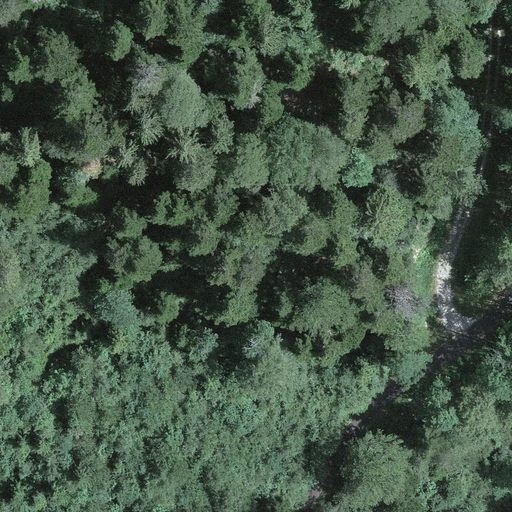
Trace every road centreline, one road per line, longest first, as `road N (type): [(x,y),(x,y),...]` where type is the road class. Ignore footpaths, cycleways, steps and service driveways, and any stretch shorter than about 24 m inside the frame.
road 1 (track): [(306,511),(363,419),(403,378),(511,301)]
road 2 (track): [(511,134),(467,273),(481,330)]
